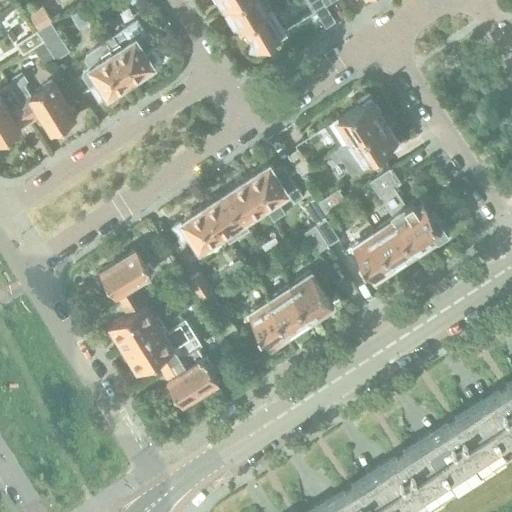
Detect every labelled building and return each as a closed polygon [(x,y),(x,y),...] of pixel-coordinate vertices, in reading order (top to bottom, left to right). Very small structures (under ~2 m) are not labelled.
[(51,22),(61,15),(51,0),(29,15),(38,29),(51,22)] [(89,16),(109,4),(106,0),(87,0),(81,4),(89,16)] [(224,9),(238,0),(215,0),(217,3),(219,1),(224,9)] [(270,10),(263,0),(238,0),(224,9),(229,17),(227,19),(234,29),(236,28),(237,30),(244,26),(270,10)] [(324,4),(321,0),(306,0),(313,11),(314,10),(324,4)] [(285,30),(272,8),(270,10),(244,26),(252,40),(250,47),(257,49),(268,42),(268,43),(269,44),(271,45),(272,44),(276,42),(274,39),(281,34),(281,33),(285,30)] [(151,68),(163,60),(147,35),(148,35),(137,19),(121,29),(121,30),(105,41),(105,42),(112,52),(113,51),(131,80),(141,74),(144,74),(150,71),(151,68)] [(70,51),(51,22),(38,29),(38,30),(45,41),(57,59),(70,51)] [(23,55),(45,41),(38,30),(16,44),(23,55)] [(131,80),(113,51),(112,52),(105,42),(87,54),(85,60),(89,67),(84,70),(82,76),(99,102),(111,94),(114,94),(120,90),(121,87),(131,80)] [(76,117),(53,81),(31,95),(24,83),(28,80),(22,71),(13,77),(14,79),(12,80),(14,83),(10,85),(32,121),(42,114),(52,131),(76,117)] [(0,140),(32,121),(10,85),(2,90),(0,91),(0,140)] [(339,148),(384,119),(368,93),(357,101),(359,105),(342,116),(325,127),(339,148)] [(367,161),(380,153),(381,155),(400,144),(384,119),(339,148),(330,153),(335,162),(341,159),(351,175),(367,165),(365,163),(368,162),(367,161)] [(312,168),(299,148),(288,155),(301,175),(312,168)] [(303,196),(283,165),(274,170),(269,163),(266,165),(263,165),(257,168),(256,171),(246,178),(265,206),(273,220),(284,212),(276,199),(287,192),(293,202),(303,196)] [(449,229),(435,209),(431,212),(420,196),(406,205),(394,187),(401,183),(392,168),(370,181),(395,218),(416,250),(449,229)] [(265,206),(246,178),(244,179),(241,179),(235,183),(234,186),(225,191),(244,220),(265,206)] [(326,213),(346,200),(339,189),(319,202),(326,213)] [(244,220),(225,191),(216,197),(213,197),(207,201),(206,204),(204,205),(222,233),(229,243),(250,229),(244,220)] [(326,213),(319,202),(315,195),(303,203),(316,224),(328,216),(326,213)] [(222,233),(204,205),(194,212),(191,212),(185,215),(184,218),(172,226),(181,241),(190,235),(199,248),(222,233)] [(416,250),(395,218),(374,231),(396,265),(408,256),(408,255),(416,250)] [(337,239),(326,220),(316,226),(327,245),(337,239)] [(327,245),(316,226),(306,233),(318,251),(327,245)] [(396,265),(374,231),(353,245),(367,267),(363,269),(371,280),(396,265)] [(274,251),(268,243),(262,248),(268,256),(274,251)] [(136,281),(151,272),(137,248),(101,270),(121,303),(142,291),(136,281)] [(251,264),(247,257),(242,260),(246,267),(251,264)] [(331,302),(311,272),(291,285),(312,318),(328,308),(326,305),(331,302)] [(213,291),(201,273),(189,281),(201,299),(212,292),(213,291)] [(312,318),(291,285),(269,299),(291,332),(312,318)] [(162,323),(142,291),(121,303),(127,314),(110,324),(124,347),(162,323)] [(247,344),(224,312),(224,311),(212,292),(201,299),(213,318),(222,329),(236,351),(247,344)] [(291,332),(269,299),(248,313),(249,315),(263,334),(259,337),(266,348),(291,332)] [(201,346),(199,344),(185,320),(167,331),(162,323),(124,347),(138,369),(155,359),(162,370),(198,348),(201,346)] [(228,342),(221,332),(214,337),(220,346),(228,342)] [(218,380),(198,348),(162,370),(182,402),(218,380)] [(511,380),(491,394),(493,399),(484,405),(508,443),(511,441),(511,380)] [(508,443),(484,405),(466,416),(464,412),(429,434),(456,476),(459,474),(471,485),(510,461),(504,445),(508,443)] [(456,476),(429,434),(377,468),(404,510),(407,508),(412,511),(430,511),(458,494),(453,478),(456,476)] [(404,510),(377,468),(325,501),(332,511),(401,511),(404,510)] [(332,511),(325,501),(309,511),(308,511),(332,511)]
